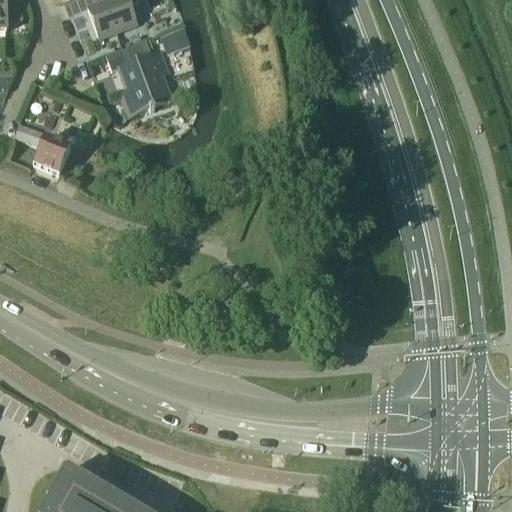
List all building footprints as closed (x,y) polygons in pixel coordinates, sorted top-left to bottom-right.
[(22,24),(13,0),(0,0),(0,35),(6,36),(5,31),(22,24)] [(135,29),(128,9),(141,4),(139,0),(118,0),(119,1),(87,13),(98,43),(135,29)] [(159,40),(148,44),(151,52),(162,48),(159,40)] [(168,106),(158,80),(167,77),(159,57),(151,60),(145,45),(105,61),(111,77),(120,73),(128,95),(119,98),(128,121),(168,106)] [(42,139),(18,130),(14,142),(37,151),(42,139)] [(58,180),(69,155),(43,143),(32,169),(58,180)] [(123,511),(62,476),(45,505),(48,507),(45,511),(123,511)]
